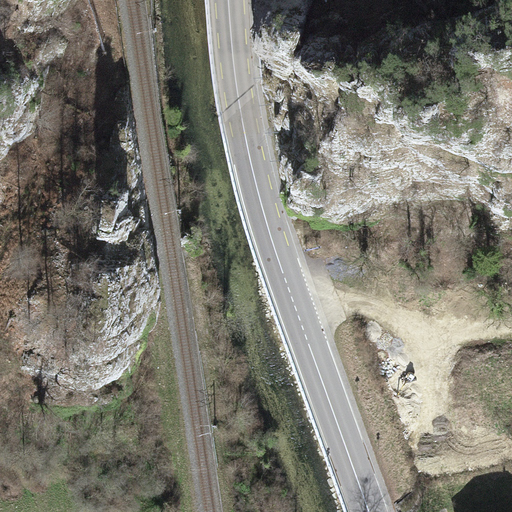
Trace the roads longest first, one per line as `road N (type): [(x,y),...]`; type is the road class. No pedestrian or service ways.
road 1 (primary): [(228,0),(240,119),(263,211),(369,511)]
road 2 (track): [(511,322),(462,330),(335,296),(290,293)]
